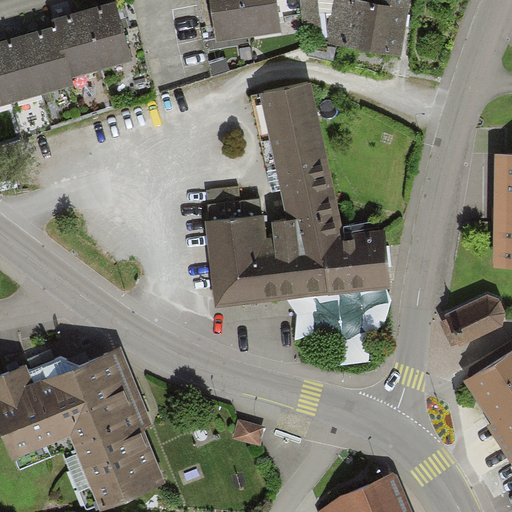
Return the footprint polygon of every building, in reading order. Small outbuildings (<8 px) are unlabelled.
[(209,0),(217,45),(249,39),(243,0),(209,0)] [(276,0),(243,0),(249,39),(282,34),(276,0)] [(321,32),(317,0),(301,0),(305,34),(321,32)] [(370,0),(370,3),(352,0),(333,0),(326,45),(401,58),(411,0),(370,0)] [(116,3),(85,12),(102,71),(133,62),(116,3)] [(71,79),(102,71),(85,12),(51,20),(53,29),(61,58),(65,57),(71,79)] [(53,29),(25,37),(41,96),(74,87),(71,79),(65,57),(61,58),(53,29)] [(0,43),(0,68),(11,105),(41,96),(25,37),(0,43)] [(0,108),(11,105),(0,68),(0,108)] [(203,221),(215,311),(390,290),(383,232),(344,238),(311,81),(258,94),(286,223),(271,225),(273,238),(267,238),(264,215),(203,221)] [(511,157),(495,157),(495,271),(511,271),(511,157)] [(488,297),(446,317),(447,320),(440,324),(453,349),(458,346),(462,351),(502,330),(505,315),(501,302),(488,297)] [(72,422),(100,496),(165,471),(150,434),(147,435),(141,419),(152,415),(121,337),(48,364),(72,422)] [(487,428),(510,465),(511,463),(511,352),(464,383),(491,425),(487,428)] [(72,422),(48,364),(33,370),(26,353),(0,363),(0,416),(12,446),(72,422)] [(266,422),(239,415),(234,435),(261,442),(266,422)] [(413,511),(397,474),(341,496),(321,511),(413,511)]
